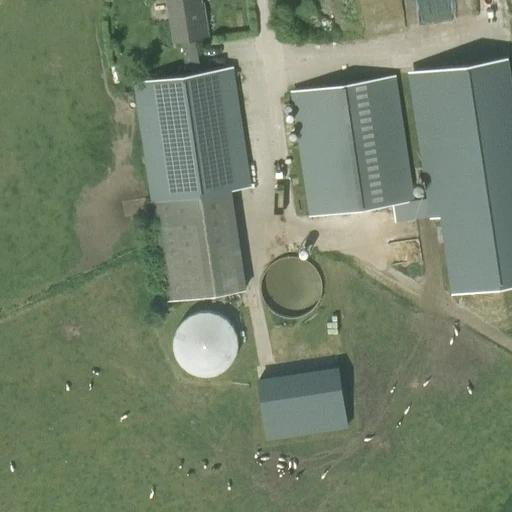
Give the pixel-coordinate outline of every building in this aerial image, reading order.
[(166,0),(173,42),(180,41),(185,75),(132,83),(163,301),(241,290),(226,191),(246,188),(229,69),(197,74),(192,39),(207,36),(202,0),(166,0)] [(430,198),(433,214),(445,212),(456,290),(511,281),(511,109),(505,59),(412,73),(421,133),(438,131),(443,163),(425,165),(430,198)] [(292,92),(309,215),(414,200),(396,75),(292,92)] [(321,296),(322,290),(321,284),(319,278),(316,273),(313,268),(308,265),(302,262),(296,260),(290,260),(284,261),(279,263),(274,266),(269,270),(266,275),(263,281),(262,287),(262,293),(263,299),(265,304),(269,309),(273,313),(278,317),(284,319),(290,320),(296,319),(302,318),(307,315),(312,312),(316,307),(319,302),(321,296)] [(182,362),(184,364),(186,366),(187,367),(189,369),(191,370),(193,371),(195,372),(197,373),(200,374),(202,374),(204,374),(206,375),(209,375),(211,375),(213,374),(216,374),(218,373),(220,372),(222,372),(224,371),(226,369),(228,368),(230,367),(232,365),(233,363),(235,362),(236,360),(237,358),(239,356),(239,354),(240,351),(241,349),(241,347),(242,345),(242,342),(242,341),(242,339),(242,336),(241,334),(241,332),(240,330),(239,328),(238,325),(237,323),(236,321),(234,320),(233,318),(231,316),(229,315),(227,313),(225,312),(223,311),(221,310),(219,309),(217,309),(215,308),(212,308),(210,308),(208,307),(205,308),(203,308),(201,308),(199,309),(196,310),(194,311),(192,312),(190,313),(188,314),(186,315),(185,317),(183,319),(182,321),(180,322),(179,324),(178,326),(177,329),(176,331),(176,333),(175,335),(175,337),(175,340),(175,341),(175,343),(175,346),(175,348),(176,350),(177,352),(177,355),(178,357),(180,359),(181,361),(182,362)]
